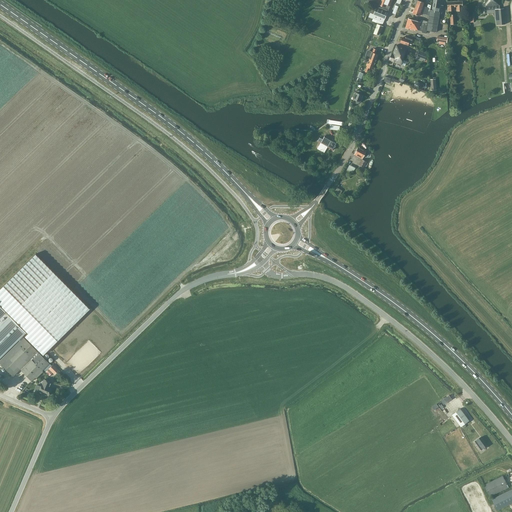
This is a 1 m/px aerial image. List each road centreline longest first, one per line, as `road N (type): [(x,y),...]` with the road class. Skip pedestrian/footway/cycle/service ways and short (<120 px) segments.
road 1 (unclassified): [(11,511),(52,416),(69,397),(181,291),(257,262)]
road 2 (unclassified): [(257,262),(276,275),(343,285),(417,341),(511,442)]
road 3 (primary): [(249,199),(168,122),(0,4)]
road 4 (primary): [(511,415),(429,331),(325,258)]
road 5 (tertiary): [(309,209),(350,148),(408,0)]
